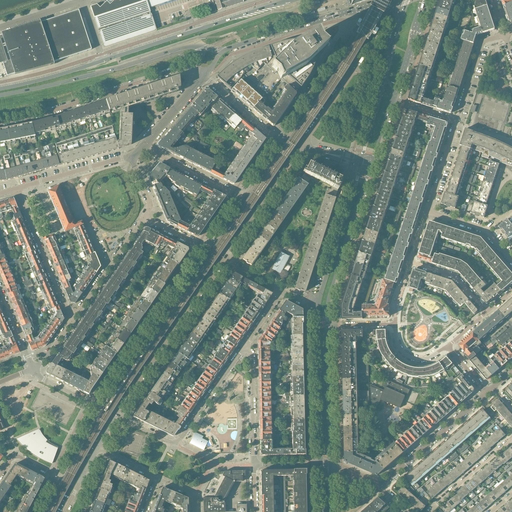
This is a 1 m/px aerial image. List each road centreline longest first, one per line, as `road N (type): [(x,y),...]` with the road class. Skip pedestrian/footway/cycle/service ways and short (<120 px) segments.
road 1 (residential): [(300,147),(354,69),(341,58),(284,141)]
road 2 (residential): [(0,122),(182,67),(202,75)]
road 3 (secondary): [(0,95),(196,47)]
road 4 (residential): [(250,337),(175,444),(115,414)]
road 5 (secondary): [(291,0),(103,60)]
road 6 (residential): [(209,251),(103,408)]
road 7 (residential): [(115,414),(223,259)]
road 8 (secondary): [(326,325),(370,165)]
road 9 (secondary): [(318,300),(320,465)]
road 10 (secondary): [(223,50),(372,4)]
road 11 (residential): [(378,487),(487,391)]
road 12 (residential): [(71,321),(14,189)]
road 13 (secondary): [(329,467),(326,325)]
road 14 (secondary): [(398,22),(361,159)]
road 15 (secondary): [(360,165),(318,300)]
road 16 (residential): [(223,259),(300,147)]
road 17 (residential): [(250,337),(253,466)]
road 18 (residential): [(14,189),(131,159)]
